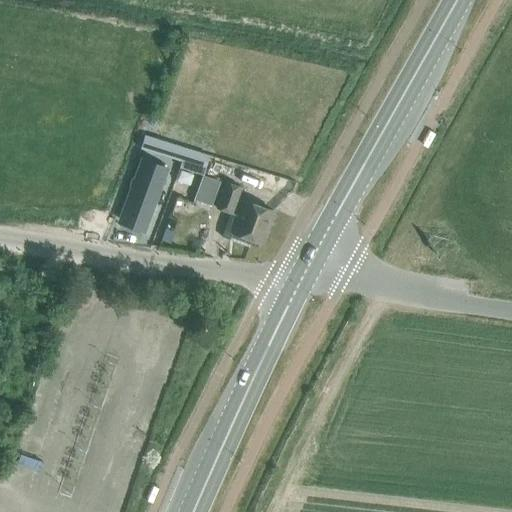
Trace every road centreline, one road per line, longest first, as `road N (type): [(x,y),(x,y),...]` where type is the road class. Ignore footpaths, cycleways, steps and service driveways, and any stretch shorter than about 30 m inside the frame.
road 1 (primary): [(302,279),(457,0)]
road 2 (unclassified): [(302,279),(0,238)]
road 3 (primary): [(193,511),(302,279)]
road 4 (unclassified): [(511,311),(302,279)]
